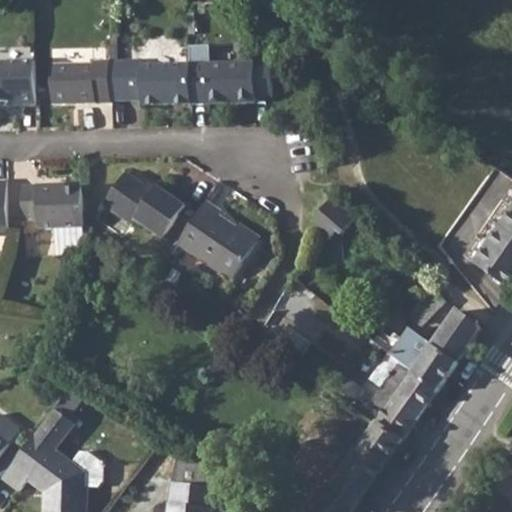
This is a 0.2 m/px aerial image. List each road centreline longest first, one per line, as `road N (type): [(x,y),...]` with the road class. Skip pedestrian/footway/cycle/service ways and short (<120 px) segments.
road 1 (residential): [(0,148),(185,144),(296,185)]
road 2 (tertiary): [(405,511),(511,361)]
